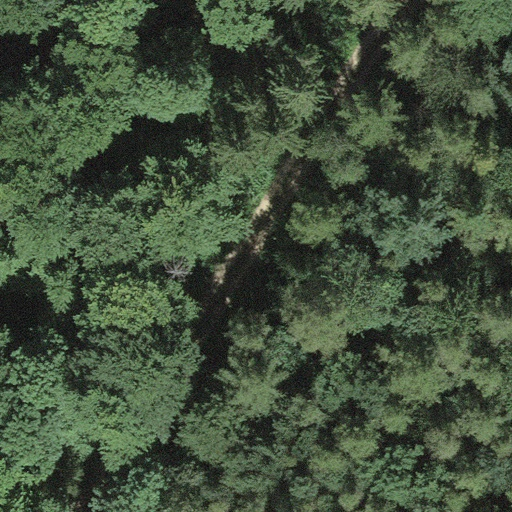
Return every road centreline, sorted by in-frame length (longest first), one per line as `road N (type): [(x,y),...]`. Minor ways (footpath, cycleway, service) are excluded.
road 1 (track): [(410,0),(335,94),(83,511)]
road 2 (track): [(0,228),(21,97),(75,0)]
